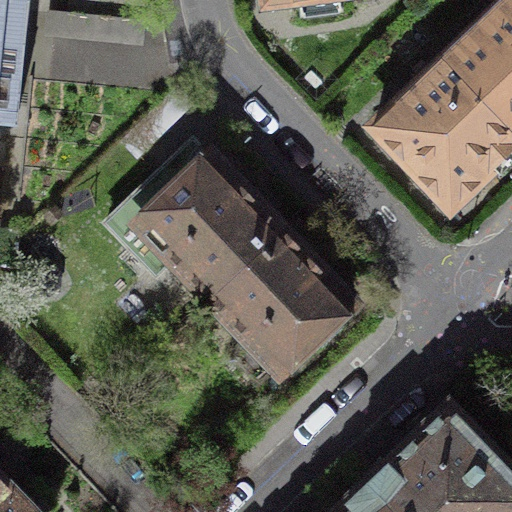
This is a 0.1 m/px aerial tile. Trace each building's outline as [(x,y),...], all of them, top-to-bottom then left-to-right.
[(0,0),(0,122),(16,124),(23,63),(28,0),(0,0)] [(267,0),(268,1),(274,0),(298,0),(300,19),(343,13),(341,0),(267,0)] [(511,0),(505,0),(445,57),(511,127),(511,0)] [(511,147),(511,127),(445,57),(409,92),(373,126),(451,205),(511,147)] [(192,103),(178,88),(123,139),(137,155),(165,129),(192,103)] [(172,256),(210,295),(280,228),(245,192),(210,155),(191,173),(174,155),(105,221),(155,273),(172,256)] [(315,264),(280,228),(210,295),(250,337),(232,354),(258,381),(276,364),(280,368),(350,301),(315,264)] [(377,469),(367,480),(397,511),(511,511),(511,470),(448,403),(390,460),(388,459),(377,469)] [(31,511),(28,509),(0,479),(0,511),(31,511)] [(397,511),(367,480),(356,490),(346,500),(347,501),(335,511),(397,511)]
